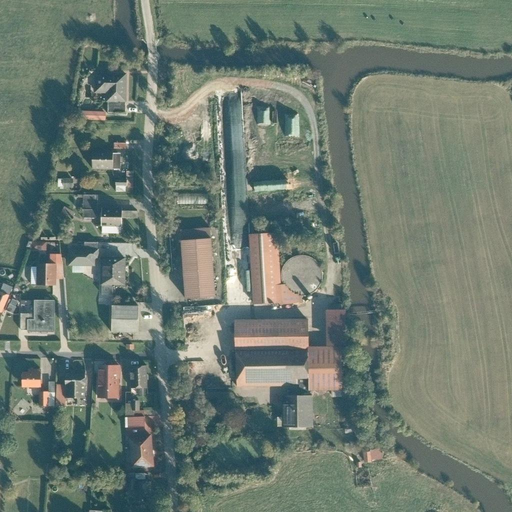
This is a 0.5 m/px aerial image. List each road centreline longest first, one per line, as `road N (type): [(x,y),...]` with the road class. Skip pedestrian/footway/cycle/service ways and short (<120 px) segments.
road 1 (residential): [(159,357),(148,204),(154,61),(144,0)]
road 2 (residential): [(0,354),(159,357)]
road 3 (residential): [(175,511),(159,357)]
